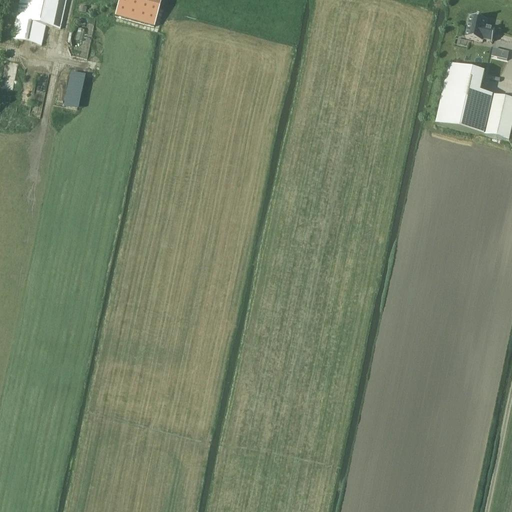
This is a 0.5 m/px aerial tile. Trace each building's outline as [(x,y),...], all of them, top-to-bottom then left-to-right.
[(46,27),(60,30),(66,0),(20,0),(12,40),(42,46),(46,27)] [(118,0),(114,17),(153,28),(161,0),(118,0)] [(469,17),(465,39),(483,43),(483,41),(492,43),(495,30),(486,28),(488,21),(469,17)] [(492,50),(491,58),(507,61),(509,53),(492,50)] [(510,142),(511,131),(511,101),(494,97),(481,94),(485,74),(449,66),(435,126),(485,137),(510,142)] [(71,72),(64,106),(79,110),(86,75),(71,72)] [(481,153),(508,159),(510,148),(484,142),(481,153)]
